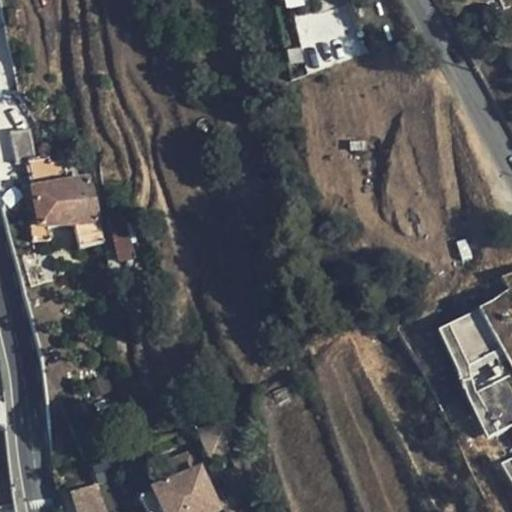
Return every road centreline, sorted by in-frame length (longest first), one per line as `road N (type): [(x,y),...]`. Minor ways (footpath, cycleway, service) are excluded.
road 1 (tertiary): [(42,511),(20,344),(0,269)]
road 2 (tertiary): [(419,0),(511,166)]
